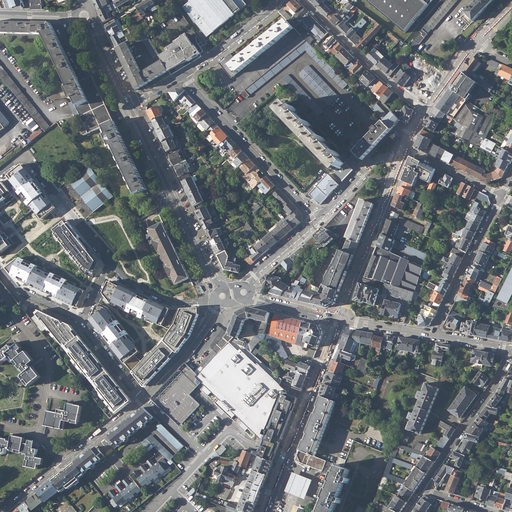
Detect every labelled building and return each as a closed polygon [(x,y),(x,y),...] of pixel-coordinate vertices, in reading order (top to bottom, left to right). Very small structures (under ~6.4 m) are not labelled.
[(29,0),(31,8),(42,8),(41,0),(29,0)] [(93,0),(99,11),(109,5),(106,0),(93,0)] [(148,0),(143,3),(146,9),(150,7),(155,4),(152,0),(148,0)] [(191,0),(182,7),(207,37),(229,19),(235,15),(247,5),(242,0),(191,0)] [(290,8),(295,13),(301,7),(294,0),(293,0),(278,12),(286,20),(287,22),(290,19),(291,18),(288,14),(286,15),(283,11),(286,8),(288,11),(290,8)] [(311,0),(310,1),(318,9),(325,1),(326,0),(311,0)] [(348,0),(352,2),(353,0),(366,0),(407,32),(432,0),(348,0)] [(446,0),(425,25),(431,30),(456,0),(446,0)] [(476,0),(464,12),(472,21),(492,0),(476,0)] [(99,11),(105,22),(113,18),(110,12),(118,8),(118,7),(114,1),(109,5),(99,11)] [(332,8),(325,1),(318,9),(331,21),(338,13),(336,11),(335,11),(335,12),(332,12),(330,10),(332,8)] [(345,6),(349,10),(350,11),(355,6),(352,4),(351,3),(349,2),(345,5),(345,6)] [(140,13),(143,17),(146,15),(147,16),(149,15),(147,12),(145,13),(145,11),(144,11),(143,10),(144,9),(142,4),(137,7),(140,13)] [(336,26),(343,33),(346,36),(350,32),(351,30),(346,24),(349,21),(348,21),(350,18),(349,17),(358,8),(355,6),(350,11),(348,13),(336,26)] [(296,19),(300,22),(308,13),(301,7),(295,13),(294,14),(298,17),(296,19)] [(341,16),(338,13),(331,21),(336,26),(348,13),(347,12),(345,12),(341,16)] [(134,17),(137,22),(143,18),(143,17),(140,13),(134,17)] [(308,26),(311,29),(317,22),(308,13),(300,22),(299,23),(303,27),(305,24),(309,20),(311,23),(308,26)] [(118,19),(115,20),(121,32),(124,31),(118,19)] [(112,37),(121,32),(115,20),(106,26),(112,37)] [(231,78),(294,28),(290,24),(287,22),(286,20),(278,27),(276,25),(273,27),(275,29),(260,42),(258,39),(255,42),(256,44),(241,57),(239,54),(236,57),(237,58),(235,59),(234,58),(231,53),(219,62),(231,78)] [(67,88),(77,109),(80,115),(88,131),(83,133),(85,135),(103,126),(114,121),(92,76),(80,82),(51,24),(0,22),(0,33),(41,34),(41,33),(43,33),(69,86),(68,87),(68,88),(67,88)] [(318,35),(322,38),(328,32),(317,22),(311,29),(310,29),(312,31),(315,29),(316,30),(320,33),(318,35)] [(357,46),(361,50),(383,27),(378,23),(362,40),(357,46)] [(346,36),(357,46),(362,40),(356,34),(360,30),(357,27),(358,26),(357,24),(351,30),(350,32),(346,36)] [(301,35),(303,37),(305,35),(296,26),(294,28),(301,35)] [(112,37),(117,47),(122,43),(120,39),(127,35),(126,34),(129,32),(127,29),(124,31),(121,32),(112,37)] [(412,41),(418,45),(427,34),(421,30),(412,41)] [(139,36),(152,58),(159,54),(145,32),(139,36)] [(196,33),(205,46),(207,44),(202,36),(201,37),(198,32),(196,33)] [(313,48),(322,57),(324,55),(327,51),(333,46),(337,41),(328,32),(322,38),(320,40),(324,44),(324,45),(327,48),(324,52),(316,45),(313,48)] [(388,35),(398,43),(401,40),(390,32),(388,35)] [(306,41),(309,44),(313,40),(307,33),(305,35),(303,37),(306,41)] [(179,41),(168,48),(170,51),(160,56),(163,61),(168,69),(172,67),(173,68),(188,59),(198,53),(194,48),(186,35),(178,40),(179,41)] [(303,37),(301,35),(236,88),(241,93),(306,41),(303,37)] [(241,93),(247,98),(250,96),(250,95),(306,50),(343,89),(348,84),(346,82),(343,78),(340,76),(329,64),(325,59),(322,57),(313,48),(309,44),(306,41),(241,93)] [(340,53),(344,48),(337,41),(333,46),(327,51),(329,53),(331,51),(337,56),(340,53)] [(118,49),(137,90),(169,70),(168,69),(163,61),(142,74),(127,43),(118,49)] [(189,61),(200,53),(196,46),(194,48),(198,53),(188,59),(189,61)] [(372,61),(377,65),(382,60),(380,58),(382,57),(381,56),(377,52),(378,51),(380,49),(377,46),(373,50),(367,56),(372,61)] [(364,54),(367,56),(373,50),(370,47),(364,54)] [(348,70),(349,72),(359,62),(344,48),(340,53),(337,56),(348,67),(349,66),(351,67),(348,70)] [(384,72),(389,76),(392,73),(399,66),(395,63),(393,65),(384,57),(382,60),(377,65),(382,70),(384,72)] [(477,82),(490,92),(492,89),(493,87),(483,80),(484,78),(480,75),(479,77),(474,73),(481,64),(474,57),(463,72),(472,79),(477,82)] [(405,63),(408,60),(405,58),(401,63),(414,74),(415,72),(405,64),(405,63)] [(329,64),(340,76),(342,74),(338,70),(335,67),(336,67),(331,62),(329,64)] [(348,73),(351,77),(354,74),(355,74),(363,66),(359,62),(349,72),(348,73)] [(0,74),(45,130),(46,130),(50,126),(0,63),(0,74)] [(491,83),(494,85),(499,75),(503,66),(500,64),(491,83)] [(299,74),(329,106),(339,97),(308,65),(299,74)] [(511,69),(503,66),(499,75),(510,80),(511,75),(511,69)] [(394,80),(403,87),(411,77),(402,70),(394,80)] [(360,79),(368,86),(373,91),(380,81),(368,71),(360,79)] [(463,72),(450,89),(466,99),(468,101),(472,95),(469,93),(477,82),(472,79),(463,72)] [(283,79),(318,116),(323,111),(288,74),(283,79)] [(354,86),(348,79),(346,82),(348,84),(352,88),(354,86)] [(373,91),(382,97),(388,88),(380,81),(373,91)] [(380,99),(385,104),(394,92),(388,88),(382,97),(380,99)] [(170,93),(177,100),(178,99),(185,92),(184,90),(176,89),(170,93)] [(450,117),(452,118),(466,99),(450,89),(436,108),(450,117)] [(185,101),(191,107),(196,103),(185,92),(178,99),(182,103),(185,101)] [(466,99),(452,118),(453,119),(461,124),(457,129),(454,134),(454,135),(480,149),(485,138),(495,119),(488,114),(481,109),(468,101),(466,99)] [(485,105),(481,109),(488,114),(488,113),(491,107),(494,103),(488,100),(485,105)] [(334,174),(342,182),(353,170),(345,162),(344,163),(338,158),(340,156),(337,152),(335,154),(324,142),(326,140),(323,137),(321,139),(310,127),(311,125),(308,122),(306,124),(295,112),(297,110),(294,107),(292,109),(286,103),(279,110),(336,171),(334,174)] [(206,114),(197,104),(191,109),(188,112),(191,114),(194,118),(198,122),(206,114)] [(373,109),(383,118),(388,113),(377,104),(373,109)] [(404,122),(408,124),(414,111),(406,106),(399,120),(400,120),(404,122)] [(148,112),(152,121),(161,116),(162,116),(161,113),(162,112),(163,111),(161,107),(160,107),(158,108),(158,107),(148,112)] [(488,113),(493,116),(496,110),(491,107),(488,113)] [(448,120),(450,117),(436,108),(432,113),(442,119),(444,117),(448,120)] [(184,120),(191,114),(188,112),(182,118),(184,120)] [(392,129),(400,120),(399,120),(393,112),(384,121),(392,129)] [(438,124),(443,127),(444,125),(440,123),(442,119),(432,113),(429,118),(438,124)] [(206,114),(198,122),(207,131),(209,129),(210,130),(216,124),(206,114)] [(161,116),(152,121),(157,132),(167,127),(165,123),(167,122),(168,120),(167,117),(165,116),(161,118),(161,116)] [(435,132),(438,124),(429,118),(425,126),(435,132)] [(461,124),(453,119),(452,121),(456,124),(454,127),(457,129),(461,124)] [(103,126),(107,134),(105,135),(111,147),(113,146),(136,194),(142,192),(142,193),(143,192),(143,191),(147,189),(114,121),(103,126)] [(347,160),(355,168),(392,129),(384,121),(378,128),(376,126),(373,130),(374,131),(363,143),(362,142),(359,145),(360,146),(347,160)] [(157,132),(162,142),(172,138),(174,137),(169,127),(167,127),(157,132)] [(219,127),(210,135),(214,139),(221,146),(221,145),(229,138),(219,127)] [(420,135),(432,141),(434,136),(423,130),(420,135)] [(182,133),(189,143),(192,141),(186,131),(182,133)] [(414,147),(426,153),(432,141),(420,135),(414,147)] [(508,142),(511,144),(511,135),(510,140),(505,137),(504,138),(503,137),(504,137),(500,135),(499,137),(504,140),(508,142)] [(162,142),(167,152),(177,148),(176,147),(177,147),(176,145),(175,145),(172,138),(162,142)] [(237,147),(229,138),(221,145),(223,148),(221,149),(224,152),(225,151),(230,151),(231,153),(237,147)] [(492,152),(494,147),(489,145),(491,142),(485,138),(480,149),(485,151),(494,156),(495,154),(492,152)] [(504,150),(511,153),(511,144),(508,142),(504,140),(502,145),(506,146),(504,149),(504,150)] [(434,144),(429,155),(436,159),(438,154),(444,157),(447,151),(441,148),(442,147),(440,146),(439,147),(434,144)] [(50,156),(54,163),(76,152),(72,145),(50,156)] [(229,154),(233,159),(242,151),(237,147),(231,153),(229,154)] [(509,164),(510,164),(511,160),(511,153),(504,150),(504,149),(500,148),(496,157),(500,159),(509,164)] [(169,156),(174,166),(187,160),(186,159),(183,160),(182,157),(183,157),(180,151),(169,156)] [(451,165),(455,155),(448,152),(447,152),(443,161),(447,163),(447,164),(450,166),(451,165)] [(455,155),(451,165),(455,167),(455,168),(458,170),(459,169),(463,159),(465,156),(457,152),(455,155)] [(234,163),(238,168),(248,158),(244,153),(234,163)] [(64,171),(81,163),(77,155),(61,164),(64,171)] [(418,174),(419,172),(424,163),(411,157),(407,168),(418,174)] [(211,168),(212,171),(214,169),(207,158),(205,160),(211,168)] [(185,165),(190,161),(189,159),(187,160),(174,166),(182,182),(190,178),(187,173),(189,172),(185,165)] [(240,178),(242,180),(244,178),(256,166),(250,159),(240,168),(245,173),(240,178)] [(463,172),(466,173),(471,163),(463,159),(459,169),(463,171),(463,172)] [(509,164),(500,159),(496,167),(498,168),(506,172),(508,169),(507,168),(509,164)] [(470,174),(474,176),(478,167),(471,163),(466,173),(469,175),(470,174)] [(58,208),(24,164),(9,176),(20,191),(18,192),(30,207),(33,205),(44,219),(58,208)] [(423,176),(429,179),(431,176),(432,177),(435,169),(425,164),(423,168),(426,170),(424,174),(423,176)] [(260,170),(256,166),(244,178),(250,184),(250,186),(253,189),(261,182),(258,178),(259,177),(259,176),(256,173),(260,170)] [(89,167),(69,184),(93,213),(113,196),(89,167)] [(478,179),(481,181),(485,173),(486,170),(478,167),(474,176),(478,178),(478,179)] [(506,172),(498,168),(496,172),(492,173),(494,180),(502,177),(503,175),(505,175),(506,172)] [(481,181),(484,183),(485,181),(487,183),(494,180),(492,173),(488,175),(485,173),(481,181)] [(328,174),(309,194),(320,205),(339,185),(328,174)] [(453,178),(446,175),(444,179),(442,178),(442,179),(441,179),(439,182),(440,182),(440,184),(449,188),(453,178)] [(188,196),(199,191),(198,189),(192,177),(190,178),(182,182),(188,196)] [(261,182),(269,191),(275,186),(266,177),(261,182)] [(15,198),(2,181),(0,183),(0,205),(4,202),(6,205),(15,198)] [(401,187),(398,194),(404,196),(405,197),(412,200),(415,194),(414,192),(410,191),(412,186),(404,182),(402,187),(401,187)] [(458,194),(461,196),(464,197),(469,186),(460,182),(459,184),(460,184),(458,188),(460,189),(458,194)] [(428,192),(433,194),(437,185),(432,183),(428,192)] [(469,186),(464,197),(470,200),(471,196),(476,199),(480,192),(469,186)] [(188,196),(194,207),(204,202),(202,199),(203,199),(203,197),(201,198),(199,193),(202,191),(201,190),(199,191),(188,196)] [(273,195),(285,207),(291,202),(278,190),(273,195)] [(476,199),(475,201),(477,202),(477,203),(479,199),(490,204),(490,203),(488,196),(480,192),(476,199)] [(391,206),(402,211),(405,204),(401,202),(404,196),(398,194),(396,193),(391,206)] [(348,239),(358,243),(374,204),(363,200),(348,239)] [(286,221),(293,229),(301,222),(302,214),(291,202),(285,207),(284,209),(290,215),(285,220),(286,221)] [(250,209),(253,213),(260,207),(257,203),(250,209)] [(196,212),(202,223),(211,218),(212,218),(206,207),(196,212)] [(475,211),(471,209),(470,212),(483,218),(486,212),(477,207),(475,211)] [(388,219),(396,223),(399,215),(389,211),(386,219),(388,219)] [(470,212),(469,211),(465,219),(470,221),(479,225),(483,218),(470,212)] [(402,217),(399,224),(400,224),(421,233),(424,226),(402,217)] [(213,223),(211,218),(202,223),(207,234),(214,231),(217,229),(214,223),(213,223)] [(382,234),(394,239),(400,224),(399,224),(396,223),(388,219),(382,234)] [(102,262),(67,220),(55,230),(57,233),(56,234),(89,275),(93,277),(97,277),(102,262)] [(280,226),(287,234),(293,229),(286,221),(280,226)] [(465,223),(463,228),(475,233),(479,225),(470,221),(468,225),(465,223)] [(173,276),(176,284),(190,277),(163,222),(150,228),(155,240),(154,241),(159,251),(160,250),(168,266),(166,267),(171,277),(173,276)] [(270,233),(277,242),(287,234),(280,226),(280,225),(270,233)] [(421,233),(426,235),(430,227),(425,225),(425,227),(424,226),(421,233)] [(460,226),(456,234),(459,235),(461,236),(464,238),(471,241),(475,233),(463,228),(460,226)] [(0,254),(11,246),(2,236),(5,233),(0,227),(0,254)] [(210,241),(219,237),(220,237),(223,235),(219,228),(217,229),(214,231),(207,234),(210,241)] [(243,233),(246,237),(253,231),(251,228),(247,231),(243,233)] [(324,228),(313,236),(323,247),(333,239),(328,232),(330,231),(324,228)] [(262,241),(269,249),(277,242),(270,233),(262,241)] [(382,234),(377,247),(390,253),(396,240),(394,239),(382,234)] [(426,235),(420,247),(423,248),(429,237),(426,235)] [(210,241),(213,247),(222,243),(219,237),(210,241)] [(464,238),(461,242),(459,241),(457,242),(455,246),(456,248),(466,252),(471,241),(464,238)] [(348,239),(344,251),(354,255),(358,243),(348,239)] [(484,243),(494,248),(496,244),(486,239),(484,243)] [(217,254),(226,249),(228,245),(228,244),(227,241),(222,243),(213,247),(217,254)] [(254,247),(262,256),(269,249),(262,241),(254,247)] [(398,248),(426,261),(428,254),(422,252),(419,250),(401,242),(398,248)] [(480,252),(490,257),(495,248),(494,248),(484,243),(480,252)] [(288,258),(293,264),(306,247),(304,244),(288,258)] [(249,257),(254,262),(262,256),(254,247),(251,250),(250,249),(246,252),(249,257)] [(386,284),(415,293),(418,282),(424,267),(390,253),(377,247),(366,277),(373,279),(386,284)] [(465,253),(454,248),(452,253),(454,254),(451,260),(444,257),(443,260),(446,262),(450,263),(458,267),(465,253)] [(325,286),(340,292),(347,272),(346,271),(348,265),(349,266),(354,255),(344,251),(340,250),(334,265),(333,265),(325,286)] [(224,270),(238,273),(240,267),(234,266),(236,259),(229,257),(226,251),(217,256),(224,270)] [(482,269),(484,270),(490,257),(480,252),(473,265),(482,269)] [(254,262),(249,257),(246,260),(250,266),(254,262)] [(57,274),(21,258),(20,259),(13,274),(12,276),(48,293),(57,274)] [(281,264),(287,271),(293,264),(288,258),(281,264)] [(13,274),(20,259),(8,268),(13,274)] [(458,267),(450,263),(445,272),(442,271),(440,275),(445,277),(452,281),(458,267)] [(497,277),(494,284),(493,286),(477,278),(482,269),(473,265),(466,280),(473,283),(480,286),(494,294),(502,279),(497,277)] [(510,312),(511,312),(511,309),(511,306),(507,304),(511,293),(511,268),(493,308),(510,312)] [(484,270),(482,269),(477,278),(493,286),(494,284),(482,278),(485,271),(484,270)] [(57,274),(48,293),(81,309),(89,292),(70,282),(71,281),(57,274)] [(268,287),(271,277),(267,275),(262,280),(263,284),(265,285),(265,286),(268,287)] [(272,288),(274,289),(280,281),(281,279),(272,276),(271,277),(268,287),(272,289),(272,288)] [(436,291),(445,295),(452,281),(445,277),(440,287),(430,282),(427,287),(436,291)] [(291,299),(300,301),(306,290),(308,286),(309,285),(306,283),(307,280),(303,278),(300,282),(291,299)] [(108,281),(102,293),(109,302),(126,309),(125,311),(131,314),(131,312),(138,316),(137,318),(142,320),(143,317),(162,325),(170,309),(148,299),(148,301),(144,299),(143,301),(138,298),(139,296),(135,294),(135,293),(108,281)] [(286,285),(280,281),(274,289),(270,293),(270,294),(282,297),(288,287),(291,284),(288,282),(286,285)] [(294,288),(288,287),(282,297),(291,299),(300,282),(297,281),(295,284),(294,288)] [(458,296),(470,301),(471,298),(467,296),(472,284),(466,281),(458,296)] [(413,298),(416,300),(419,293),(420,294),(424,285),(418,282),(415,293),(413,298)] [(308,286),(306,290),(300,301),(312,304),(317,294),(320,289),(310,283),(309,285),(308,286)] [(375,305),(380,306),(382,299),(384,293),(380,291),(380,290),(360,284),(355,301),(363,304),(364,302),(375,306),(375,305)] [(384,293),(411,302),(413,298),(415,293),(386,284),(384,293)] [(322,285),(320,288),(325,290),(326,291),(327,292),(326,294),(326,293),(325,295),(325,296),(324,296),(317,294),(312,304),(326,308),(335,303),(340,292),(325,286),(322,285)] [(494,294),(480,286),(479,288),(479,289),(488,293),(485,300),(480,298),(478,301),(477,303),(489,306),(494,294)] [(445,295),(436,291),(431,300),(440,304),(445,295)] [(456,301),(468,306),(470,301),(458,296),(456,301)] [(409,310),(412,311),(414,304),(418,305),(419,301),(416,300),(413,298),(411,302),(409,310)] [(382,299),(380,306),(378,314),(389,317),(389,316),(397,318),(401,304),(382,299)] [(244,347),(251,352),(255,347),(260,341),(264,340),(266,334),(265,333),(267,324),(270,312),(248,307),(240,312),(238,312),(229,334),(238,338),(241,331),(242,331),(243,328),(242,328),(245,320),(246,320),(246,321),(249,319),(249,318),(250,318),(260,321),(257,333),(248,344),(245,342),(244,347)] [(424,309),(422,315),(433,318),(437,310),(430,307),(429,311),(424,309)] [(103,308),(88,320),(100,334),(101,333),(104,337),(106,335),(110,341),(108,342),(111,345),(109,346),(124,364),(139,351),(103,308)] [(168,334),(164,341),(174,352),(175,353),(185,339),(184,338),(187,333),(189,335),(196,315),(197,308),(180,308),(179,311),(174,324),(168,334)] [(38,310),(35,312),(116,412),(131,401),(70,325),(38,310)] [(404,323),(411,324),(411,321),(410,321),(413,311),(412,311),(409,310),(404,323)] [(452,317),(447,326),(452,328),(456,330),(463,316),(460,315),(451,311),(448,315),(452,317)] [(499,340),(508,342),(511,341),(511,339),(511,312),(510,312),(508,316),(499,340)] [(289,341),(297,344),(305,321),(274,314),(271,325),(269,335),(276,337),(279,338),(289,341)] [(433,318),(422,315),(421,318),(418,317),(416,323),(417,325),(427,327),(430,325),(433,318)] [(499,340),(508,316),(506,315),(501,329),(498,329),(491,326),(486,338),(499,340)] [(306,343),(309,343),(318,347),(324,332),(320,325),(305,321),(297,344),(305,347),(306,343)] [(468,334),(475,335),(477,324),(477,323),(472,321),(472,322),(469,322),(468,324),(464,323),(462,331),(469,332),(468,334)] [(491,326),(477,324),(475,335),(486,338),(491,326)] [(211,347),(212,348),(227,333),(226,331),(223,329),(211,347)] [(361,343),(362,332),(351,330),(345,334),(339,349),(350,353),(356,356),(358,357),(361,343)] [(361,343),(372,345),(374,333),(362,332),(361,343)] [(262,450),(259,456),(273,462),(275,457),(275,456),(279,447),(299,397),(298,396),(288,393),(287,394),(286,393),(287,391),(280,385),(282,379),(251,352),(244,347),(245,342),(245,341),(238,338),(229,334),(227,333),(212,348),(218,354),(204,368),(200,366),(194,372),(198,375),(196,377),(202,383),(204,385),(202,388),(200,389),(201,390),(208,396),(212,392),(218,399),(215,403),(216,404),(225,412),(232,419),(235,415),(242,421),(240,423),(238,425),(245,431),(248,428),(255,435),(256,434),(264,441),(265,442),(264,444),(262,450)] [(277,351),(282,360),(288,357),(282,345),(279,344),(278,343),(279,338),(276,337),(269,335),(266,334),(264,340),(267,340),(277,351)] [(384,338),(382,345),(393,348),(395,343),(393,342),(395,337),(385,335),(384,338)] [(375,354),(380,355),(381,350),(382,345),(384,338),(376,336),(373,346),(377,347),(375,354)] [(399,349),(409,351),(411,339),(401,338),(399,349)] [(409,351),(419,352),(420,341),(411,339),(409,351)] [(151,351),(131,373),(143,387),(170,358),(168,357),(174,352),(164,341),(153,352),(151,351)] [(27,380),(31,385),(41,377),(34,367),(32,368),(30,365),(35,362),(27,352),(23,355),(20,351),(22,349),(19,345),(16,347),(13,344),(5,351),(0,346),(0,361),(4,359),(5,361),(11,356),(15,361),(17,360),(21,365),(19,366),(22,370),(23,370),(24,371),(22,372),(24,375),(23,376),(24,378),(23,378),(26,382),(27,380)] [(435,364),(442,366),(443,361),(444,361),(445,353),(444,353),(444,352),(448,353),(448,350),(450,350),(451,346),(438,344),(437,352),(436,351),(434,359),(436,359),(435,364)] [(307,356),(314,358),(317,351),(310,348),(307,356)] [(334,361),(340,363),(341,360),(344,361),(345,359),(350,360),(352,356),(355,357),(356,356),(350,353),(339,349),(334,361)] [(472,362),(483,364),(485,352),(475,350),(472,362)] [(483,364),(493,366),(495,354),(485,352),(483,364)] [(357,370),(365,372),(370,361),(362,358),(357,370)] [(299,372),(307,375),(312,362),(308,360),(306,364),(301,362),(300,363),(299,365),(289,361),(286,367),(295,370),(294,372),(297,373),(298,372),(299,372)] [(330,372),(340,376),(345,365),(340,363),(334,361),(330,372)] [(194,372),(185,363),(182,366),(151,400),(161,408),(177,423),(180,426),(201,405),(197,402),(190,395),(193,392),(200,384),(202,383),(196,377),(198,375),(194,372)] [(474,381),(479,385),(481,383),(483,384),(484,385),(489,378),(486,376),(486,375),(481,371),(474,381)] [(307,375),(299,372),(297,375),(289,373),(284,378),(295,381),(293,387),(301,390),(307,375)] [(325,384),(336,388),(338,384),(339,385),(342,377),(340,376),(330,372),(325,384)] [(440,379),(448,383),(449,379),(450,374),(442,372),(440,379)] [(511,379),(511,380),(505,378),(499,389),(507,391),(511,392),(511,379)] [(407,428),(421,434),(440,388),(426,383),(423,389),(425,390),(424,392),(420,391),(417,397),(421,398),(415,413),(411,412),(409,418),(412,420),(411,422),(410,422),(407,428)] [(322,396),(336,401),(337,398),(335,397),(333,397),(335,392),(339,393),(340,391),(344,393),(345,391),(336,388),(325,384),(321,395),(322,396)] [(449,410),(461,418),(477,394),(466,386),(449,410)] [(487,406),(502,410),(503,406),(498,404),(502,399),(507,391),(499,389),(487,406)] [(305,437),(298,455),(296,460),(323,470),(322,472),(332,475),(317,511),(333,511),(337,503),(340,504),(343,496),(340,495),(344,485),(347,486),(350,479),(347,478),(350,470),(343,467),(346,460),(339,457),(336,464),(315,456),(320,443),(337,401),(336,401),(322,396),(305,437)] [(49,410),(46,425),(62,428),(64,420),(72,421),(73,419),(80,421),(83,406),(77,405),(77,404),(70,403),(68,409),(65,408),(65,410),(60,409),(59,412),(49,410)] [(479,416),(485,421),(491,413),(497,415),(497,413),(505,415),(506,411),(502,410),(487,406),(479,416)] [(128,439),(142,427),(146,424),(154,417),(144,407),(109,435),(110,437),(107,439),(115,449),(125,441),(128,439)] [(474,423),(484,430),(488,425),(489,423),(485,421),(479,416),(474,423)] [(439,441),(445,446),(456,429),(449,425),(441,420),(438,425),(446,430),(447,429),(448,430),(444,436),(443,435),(439,441)] [(467,433),(479,436),(484,430),(474,423),(467,433)] [(157,430),(179,451),(184,446),(162,425),(159,428),(157,430)] [(467,433),(463,438),(462,441),(464,442),(460,449),(457,447),(455,451),(467,456),(474,441),(478,442),(479,441),(484,443),(486,438),(479,436),(467,433)] [(152,444),(169,461),(171,459),(175,456),(152,434),(141,443),(146,449),(152,444)] [(397,438),(407,442),(408,438),(399,434),(397,438)] [(30,461),(29,467),(38,469),(39,464),(43,465),(44,459),(37,457),(39,449),(35,448),(36,442),(30,441),(29,445),(24,444),(25,439),(13,436),(12,440),(9,439),(9,441),(0,438),(0,451),(0,452),(0,453),(4,455),(5,454),(6,454),(7,449),(12,450),(12,451),(16,452),(16,450),(23,452),(22,453),(29,454),(28,461),(30,461)] [(436,445),(443,450),(445,446),(439,441),(436,445)] [(415,448),(423,451),(425,447),(426,445),(418,442),(415,448)] [(423,452),(403,445),(402,449),(404,449),(412,452),(420,454),(421,454),(423,452)] [(184,446),(179,451),(178,454),(175,463),(176,465),(189,451),(184,446)] [(84,474),(91,469),(95,465),(105,457),(97,447),(94,450),(93,448),(75,462),(84,474)] [(426,457),(435,462),(441,452),(433,447),(426,457)] [(246,468),(250,460),(252,454),(244,450),(239,463),(219,458),(217,459),(214,460),(210,462),(208,464),(211,468),(213,465),(216,464),(219,463),(221,464),(234,468),(233,469),(237,473),(240,466),(246,468)] [(175,463),(178,454),(179,451),(178,453),(175,456),(171,459),(175,463)] [(456,466),(461,468),(465,459),(472,461),(473,458),(467,456),(455,451),(451,457),(458,460),(456,466)] [(159,452),(151,458),(156,464),(164,457),(159,452)] [(256,455),(253,461),(257,463),(239,507),(222,500),(221,502),(196,493),(195,496),(227,509),(235,511),(236,511),(253,511),(273,462),(259,456),(256,455)] [(411,464),(401,460),(399,464),(413,469),(412,470),(414,471),(410,478),(408,476),(406,479),(408,481),(406,483),(404,482),(405,480),(389,474),(394,462),(396,463),(398,459),(395,458),(390,456),(383,476),(406,485),(415,491),(427,473),(418,467),(414,464),(411,464)] [(425,456),(418,467),(427,473),(435,462),(426,457),(425,456)] [(152,468),(158,475),(161,472),(163,474),(170,467),(163,459),(155,465),(150,459),(147,462),(152,468)] [(75,462),(52,481),(60,490),(61,492),(64,490),(64,488),(66,486),(67,488),(68,489),(80,480),(79,479),(77,478),(80,476),(82,477),(85,474),(84,474),(75,462)] [(145,474),(150,481),(154,478),(155,480),(159,477),(158,475),(152,468),(148,471),(143,464),(139,467),(145,474)] [(437,488),(448,473),(452,475),(455,468),(446,464),(434,481),(437,488)] [(218,481),(223,483),(224,480),(226,481),(227,479),(234,482),(237,477),(232,475),(232,473),(230,471),(228,470),(229,468),(223,466),(221,466),(218,469),(215,474),(220,476),(218,480),(218,481)] [(446,491),(454,494),(463,471),(455,468),(452,475),(446,491)] [(132,473),(143,487),(147,484),(148,486),(152,483),(150,481),(145,474),(141,476),(136,470),(132,473)] [(286,491),(305,498),(312,480),(293,473),(286,491)] [(127,488),(133,495),(137,492),(138,494),(142,490),(135,482),(131,485),(126,478),(122,481),(127,488)] [(476,496),(489,500),(492,490),(495,480),(493,479),(490,485),(491,486),(490,489),(486,488),(481,486),(479,485),(476,496)] [(45,502),(60,490),(52,481),(37,492),(45,502)] [(121,493),(127,500),(128,502),(131,499),(134,496),(133,495),(127,488),(124,490),(119,484),(116,487),(121,493)] [(401,498),(407,503),(415,491),(406,485),(403,489),(400,486),(397,491),(400,493),(399,494),(402,497),(401,498)] [(224,488),(222,494),(228,496),(231,490),(224,488)] [(374,500),(377,502),(382,490),(378,488),(374,500)] [(127,500),(121,493),(117,496),(112,490),(108,493),(113,499),(110,502),(115,508),(118,505),(119,506),(123,503),(124,505),(128,502),(127,500)] [(495,491),(492,490),(489,500),(487,504),(496,507),(499,497),(494,496),(495,492),(495,491)] [(30,509),(30,511),(33,510),(41,503),(35,494),(26,502),(29,506),(31,508),(30,509)] [(415,509),(419,511),(426,511),(436,499),(425,495),(415,509)] [(385,506),(397,511),(400,511),(407,503),(401,498),(398,496),(390,506),(388,505),(388,503),(387,503),(385,506)] [(506,502),(506,500),(499,497),(496,507),(503,509),(506,502)] [(397,511),(385,506),(377,502),(374,500),(372,505),(383,511),(397,511)] [(441,508),(450,511),(452,504),(444,501),(441,508)] [(18,508),(20,511),(22,511),(29,506),(26,502),(18,508)] [(511,507),(511,503),(510,503),(506,502),(503,509),(511,511),(511,507)]
